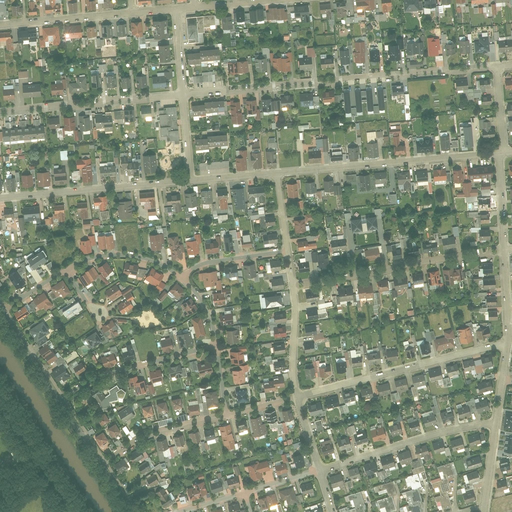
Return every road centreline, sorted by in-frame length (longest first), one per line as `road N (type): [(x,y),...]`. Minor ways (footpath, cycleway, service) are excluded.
road 1 (residential): [(227,91),(497,66)]
road 2 (residential): [(276,173),(499,153)]
road 3 (residential): [(297,397),(508,342)]
road 4 (residential): [(292,285),(503,250)]
road 5 (residential): [(0,197),(190,180)]
road 6 (residential): [(320,470),(496,423)]
road 7 (residential): [(59,398),(91,378),(215,345)]
road 8 (residential): [(0,113),(148,99)]
road 9 (residential): [(101,463),(138,440),(227,415)]
road 10 (residential): [(131,13),(0,25)]
road 11 (residential): [(65,269),(129,255),(183,278)]
